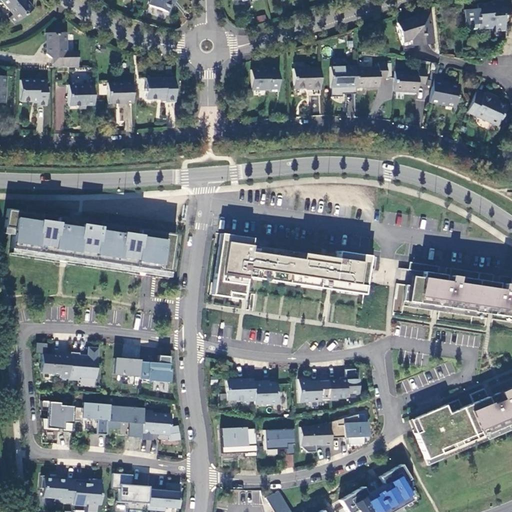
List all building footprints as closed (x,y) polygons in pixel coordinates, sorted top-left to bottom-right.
[(2,0),(12,12),(9,16),(14,22),(33,7),(27,0),(2,0)] [(149,0),(148,3),(167,10),(170,0),(149,0)] [(477,30),(477,29),(490,28),(491,31),(503,30),(502,15),(506,15),(506,12),(508,12),(507,0),(504,0),(489,2),(489,3),(475,4),(475,8),(464,10),(465,25),(468,25),(468,31),(477,30)] [(431,42),(428,13),(398,23),(403,41),(412,39),(413,45),(431,42)] [(51,56),(51,66),(54,66),(76,66),(77,50),(65,50),(65,31),(45,31),(45,51),(50,56),(51,56)] [(377,67),(354,67),(354,87),(377,87),(377,78),(385,78),(385,63),(377,63),(377,67)] [(341,87),(354,87),(354,67),(354,66),(329,67),(329,89),(341,89),(341,87)] [(277,91),(277,67),(267,67),(267,68),(250,68),(250,88),(268,89),(268,90),(277,91)] [(310,89),(319,89),(319,68),(293,68),(293,88),(310,88),(310,89)] [(417,73),(393,71),(392,91),(415,92),(416,84),(423,84),(424,70),(417,69),(417,73)] [(441,77),(433,75),(428,101),(454,106),(458,85),(447,83),(440,81),(441,79),(441,77)] [(164,99),(174,98),(173,76),(145,77),(144,87),(143,87),(143,90),(145,90),(145,97),(164,98),(164,99)] [(46,104),(46,79),(20,78),(20,99),(37,100),(37,103),(46,104)] [(107,102),(131,102),(131,81),(107,81),(107,102)] [(68,105),(93,104),(93,83),(68,84),(68,105)] [(482,95),(475,91),(466,113),(493,124),(502,104),(496,101),(491,99),(491,96),(483,93),(482,95)] [(12,229),(11,235),(8,256),(168,279),(175,227),(27,205),(26,212),(5,209),(2,228),(12,229)] [(372,269),(373,255),(337,250),(336,257),(250,245),(251,237),(220,233),(211,294),(227,297),(228,292),(243,294),(245,276),(251,277),(251,273),(363,290),(366,268),(372,269)] [(511,275),(499,273),(498,281),(492,280),(493,273),(446,266),(445,273),(438,272),(439,265),(409,260),(408,268),(423,270),(422,276),(411,275),(410,284),(406,283),(404,300),(511,315),(511,275)] [(363,293),(363,290),(251,273),(251,277),(363,293)] [(69,353),(67,379),(67,380),(78,381),(78,377),(95,379),(97,349),(87,348),(87,356),(84,357),(79,357),(79,354),(69,353)] [(60,356),(41,355),(40,374),(59,375),(59,378),(67,379),(69,353),(60,353),(60,356)] [(157,355),(156,361),(156,363),(148,362),(148,361),(139,360),(139,361),(138,376),(138,379),(146,380),(146,381),(168,383),(169,369),(168,369),(169,356),(157,355)] [(139,361),(126,360),(113,359),(112,375),(138,376),(139,361)] [(345,369),(345,376),(345,379),(339,379),(328,380),(329,397),(329,399),(337,399),(337,397),(346,396),(346,393),(358,392),(357,371),(355,372),(355,368),(345,369)] [(236,401),(254,400),(253,381),(253,379),(235,380),(234,372),(225,373),(226,400),(236,400),(236,401)] [(320,397),(329,397),(328,380),(306,381),(306,378),(298,379),(299,402),(320,401),(320,397)] [(253,381),(254,400),(254,404),(277,403),(277,384),(274,382),(263,383),(262,381),(253,381)] [(511,428),(511,384),(499,390),(499,391),(488,395),(485,387),(470,393),(474,401),(462,406),(459,398),(414,417),(420,430),(415,432),(429,464),(511,428)] [(41,419),(42,431),(57,432),(58,430),(61,430),(61,432),(71,433),(72,422),(73,408),(73,407),(59,406),(60,403),(40,401),(41,411),(47,412),(46,419),(41,419)] [(82,409),(73,408),(72,422),(82,422),(82,419),(97,420),(96,435),(106,435),(107,429),(108,407),(108,405),(82,403),(82,409)] [(129,437),(137,438),(139,413),(134,413),(134,409),(108,407),(107,429),(119,429),(119,422),(130,423),(129,437)] [(143,411),(143,409),(134,409),(134,413),(139,413),(137,438),(141,438),(143,411)] [(152,411),(143,411),(141,438),(141,440),(152,441),(153,434),(169,435),(170,415),(152,413),(152,411)] [(358,414),(330,422),(330,423),(331,438),(348,437),(349,443),(362,442),(362,436),(368,436),(367,422),(358,422),(358,414)] [(420,430),(414,417),(409,419),(415,432),(420,430)] [(331,438),(330,423),(320,424),(320,425),(312,425),(312,426),(300,427),(301,446),(307,452),(314,452),(314,445),(331,444),(331,438)] [(220,429),(222,454),(244,453),(244,457),(256,456),(255,428),(246,429),(245,427),(220,429)] [(293,428),(264,430),(265,449),(285,448),(286,448),(286,444),(293,443),(293,428)] [(294,454),(293,443),(286,444),(286,448),(285,448),(286,455),(294,454)] [(400,511),(422,499),(401,464),(379,477),(383,483),(380,485),(381,486),(384,485),(389,482),(392,486),(381,492),(380,490),(374,494),(375,496),(365,502),(362,498),(368,495),(368,494),(373,491),(372,490),(367,493),(363,486),(319,511),(400,511)] [(148,504),(149,489),(149,487),(131,486),(132,476),(112,474),(111,489),(118,490),(118,502),(148,504)] [(43,489),(42,498),(54,499),(54,503),(72,504),(74,481),(65,481),(65,478),(57,478),(57,480),(50,480),(51,477),(41,477),(40,489),(43,489)] [(74,481),(72,504),(72,506),(85,507),(85,504),(100,505),(102,481),(89,480),(89,481),(89,485),(83,484),(83,481),(74,480),(74,481)] [(380,485),(372,490),(373,491),(368,494),(368,495),(362,498),(365,502),(375,496),(374,494),(380,490),(381,492),(392,486),(389,482),(384,485),(381,486),(380,485)] [(149,489),(148,504),(147,510),(164,511),(164,508),(178,508),(179,485),(166,484),(166,491),(157,491),(157,489),(149,489)] [(274,511),(291,511),(279,491),(266,499),(274,511)]
